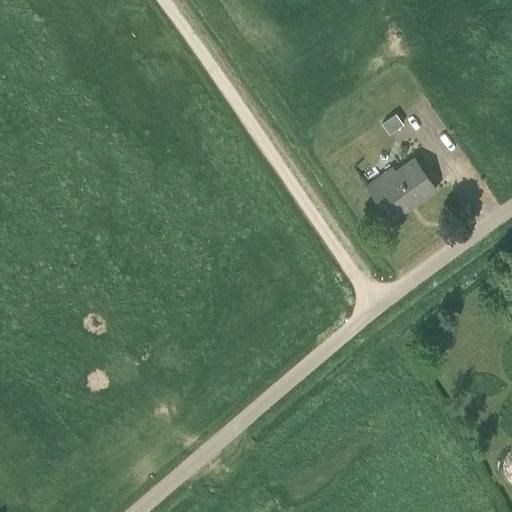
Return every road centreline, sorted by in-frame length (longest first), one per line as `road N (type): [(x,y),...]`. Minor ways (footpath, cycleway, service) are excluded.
road 1 (unclassified): [(137,511),(376,306),(511,208)]
road 2 (track): [(376,306),(170,0)]
